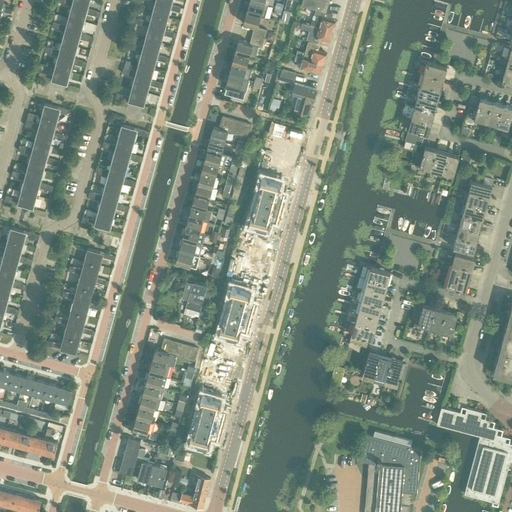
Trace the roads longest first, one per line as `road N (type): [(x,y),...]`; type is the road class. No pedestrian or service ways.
road 1 (tertiary): [(214,511),(354,0)]
road 2 (residential): [(99,494),(236,0)]
road 3 (residential): [(193,0),(92,375)]
road 4 (residential): [(21,357),(54,233),(70,216),(118,0)]
road 5 (residential): [(468,362),(386,339),(402,281),(483,303)]
road 6 (residential): [(511,156),(443,136),(459,80),(511,94)]
